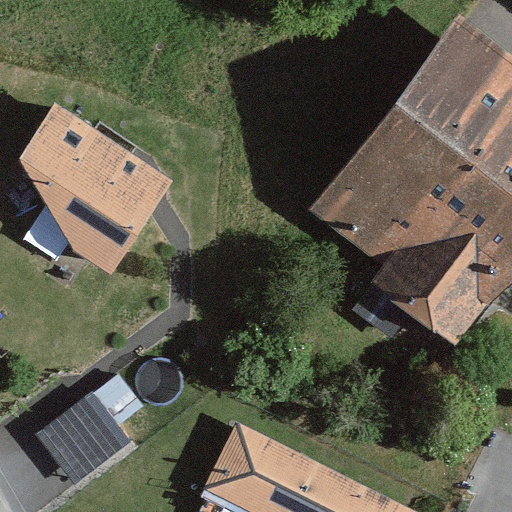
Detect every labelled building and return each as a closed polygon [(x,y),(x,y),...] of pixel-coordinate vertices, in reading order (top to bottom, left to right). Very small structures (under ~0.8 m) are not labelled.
[(375,285),(464,348),(511,280),(511,52),(467,21),(324,221),(389,267),(375,285)] [(0,197),(0,211),(121,282),(183,176),(55,102),(0,197)] [(86,469),(136,426),(98,382),(48,426),(86,469)] [(414,511),(236,421),(186,511),(414,511)] [(462,511),(511,511),(511,448),(494,441),(462,511)]
